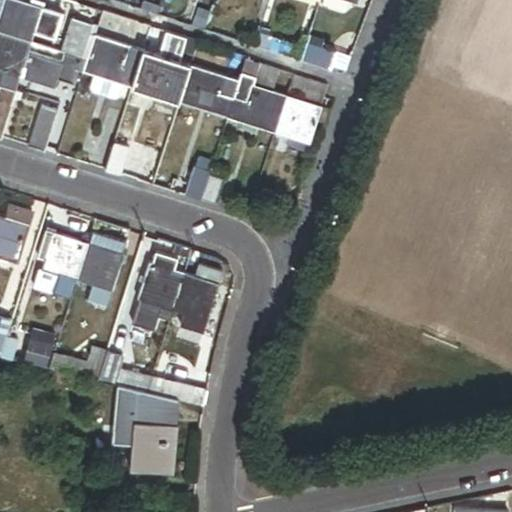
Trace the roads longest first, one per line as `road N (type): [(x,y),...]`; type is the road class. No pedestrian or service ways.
road 1 (residential): [(221,511),(227,414),(258,285),(254,254),(233,234),(0,163)]
road 2 (residential): [(511,463),(283,511)]
